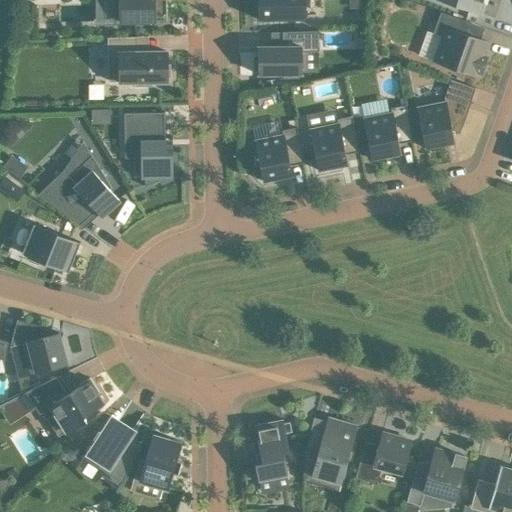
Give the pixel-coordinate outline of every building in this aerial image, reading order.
[(166,19),(165,0),(114,0),(116,25),(154,24),(154,19),(166,19)] [(306,20),(305,0),(257,0),(258,21),(306,20)] [(482,6),(483,0),(434,0),(477,15),(481,6),(482,6)] [(481,75),(487,58),(484,57),(489,44),(462,34),(466,22),(440,14),(433,34),(442,37),(434,62),(477,77),(479,74),(481,75)] [(282,47),(271,47),(258,47),(258,58),(255,58),(255,70),(258,70),(258,75),(284,75),(284,78),(298,78),(298,75),(302,75),(302,73),(302,51),(319,51),(319,31),(282,32),(282,47)] [(136,50),(136,37),(108,38),(109,82),(135,81),(135,87),(153,86),(152,83),(169,83),(168,49),(136,50)] [(462,128),(475,89),(451,81),(444,99),(445,102),(417,108),(425,150),(446,145),(446,146),(448,146),(446,137),(460,134),(462,128)] [(412,142),(405,106),(390,109),(391,113),(363,119),(371,161),(379,159),(392,156),(393,157),(394,157),(392,148),(399,147),(398,144),(412,142)] [(141,159),(141,179),(144,179),(145,187),(161,181),(161,179),(173,178),(173,140),(166,140),(165,112),(124,113),(125,142),(141,142),(141,159)] [(359,153),(352,117),(337,120),(338,124),(310,130),(318,171),(340,167),(339,159),(346,158),(345,155),(359,153)] [(304,164),(297,128),(282,131),(283,135),(255,141),(257,156),(254,156),(254,175),(261,175),(263,182),(285,178),(284,170),(291,169),(290,166),(304,164)] [(11,154),(2,167),(19,179),(28,166),(11,154)] [(100,216),(103,219),(121,203),(110,191),(113,189),(96,160),(71,181),(66,175),(41,197),(81,227),(97,212),(100,216)] [(24,191),(14,184),(6,194),(16,202),(24,191)] [(21,254),(66,271),(78,242),(34,223),(21,254)] [(66,365),(59,339),(50,336),(51,330),(18,321),(11,347),(28,343),(35,372),(66,365)] [(0,355),(9,357),(13,337),(0,334),(0,355)] [(67,395),(63,390),(56,378),(25,392),(36,409),(39,414),(42,412),(57,436),(91,416),(88,412),(102,403),(97,394),(99,393),(90,378),(78,385),(79,388),(67,395)] [(140,420),(146,411),(133,403),(127,413),(140,420)] [(112,417),(101,434),(98,432),(93,440),(95,442),(89,452),(84,459),(120,483),(138,445),(128,439),(129,437),(133,431),(112,417)] [(351,461),(356,442),(353,441),(357,426),(328,418),(324,431),(311,428),(303,457),(303,473),(325,480),(327,476),(342,480),(348,461),(351,461)] [(288,476),(283,452),(289,451),(285,434),(292,433),(290,422),(283,424),(283,420),(254,425),(260,453),(255,454),(257,463),(255,464),(258,482),(286,476),(288,476)] [(402,474),(411,441),(382,433),(378,446),(365,443),(361,458),(374,462),(373,466),(402,474)] [(153,435),(145,461),(141,460),(131,493),(159,502),(163,488),(167,489),(171,473),(178,475),(182,461),(175,459),(180,443),(153,435)] [(453,501),(465,457),(435,448),(429,469),(417,466),(406,502),(420,507),(424,493),(453,501)] [(500,511),(511,511),(511,470),(505,468),(498,472),(495,485),(478,480),(470,509),(481,511),(488,511),(489,509),(500,511)]
